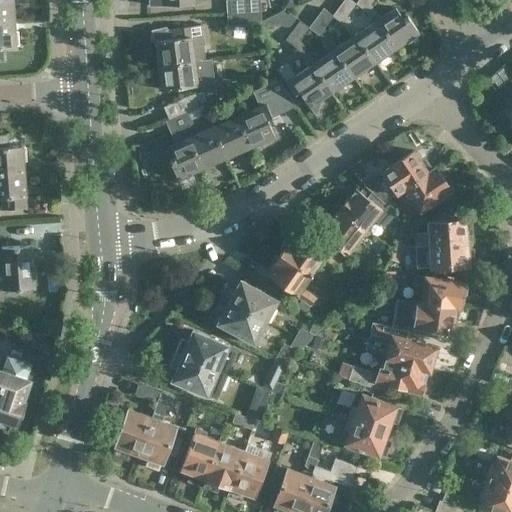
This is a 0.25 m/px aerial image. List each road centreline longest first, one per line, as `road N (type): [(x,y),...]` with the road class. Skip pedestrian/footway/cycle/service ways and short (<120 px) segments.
road 1 (residential): [(101,242),(227,219),(424,86)]
road 2 (residential): [(378,511),(412,474),(467,385),(511,272)]
road 3 (secondary): [(54,492),(99,340),(101,242)]
road 4 (secondary): [(101,242),(88,87)]
road 5 (residential): [(511,180),(424,86)]
